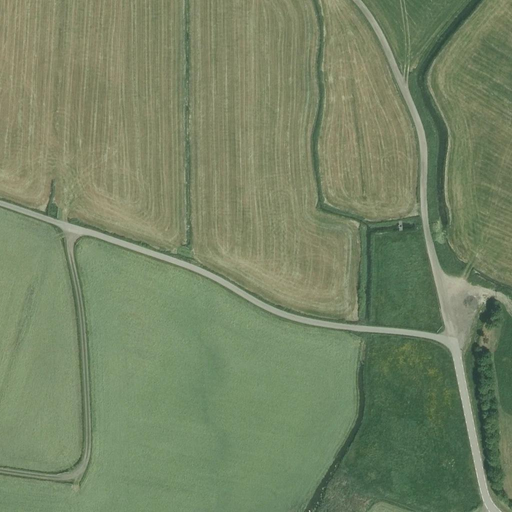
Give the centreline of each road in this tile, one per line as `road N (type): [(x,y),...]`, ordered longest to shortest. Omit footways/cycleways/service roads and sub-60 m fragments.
road 1 (track): [(0,204),(177,262),(297,319),(453,339)]
road 2 (track): [(453,339),(424,222),(417,119),(356,0)]
road 3 (track): [(72,227),(85,464),(65,478),(0,470)]
road 4 (track): [(493,511),(453,339)]
